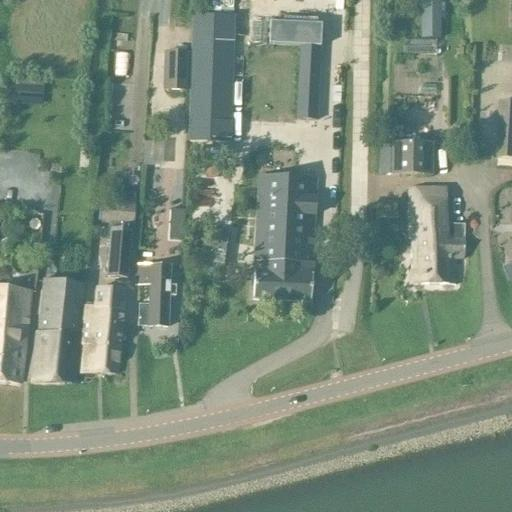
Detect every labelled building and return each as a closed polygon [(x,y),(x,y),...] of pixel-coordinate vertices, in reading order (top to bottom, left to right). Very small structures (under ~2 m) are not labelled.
[(439,3),(439,0),(420,0),(421,40),(439,40),(439,3)] [(268,25),(267,44),(302,45),(302,47),(301,58),(318,59),(319,59),(321,27),(268,25)] [(228,144),(230,42),(191,41),(189,143),(228,144)] [(162,92),(184,93),(187,93),(188,54),(163,54),(162,92)] [(250,93),(248,116),(267,117),(269,94),(250,93)] [(271,101),(270,139),(294,140),(294,120),(288,120),(289,101),(271,101)] [(511,104),(500,104),(499,125),(497,159),(511,159),(511,104)] [(390,144),(389,176),(431,177),(432,145),(390,144)] [(258,180),(253,243),(253,274),(252,302),(310,304),(311,276),(316,183),(258,180)] [(463,260),(464,226),(445,226),(445,190),(410,190),(409,216),(409,237),(410,270),(410,286),(455,286),(455,260),(463,260)] [(99,221),(117,222),(132,224),(135,207),(102,204),(99,221)] [(170,230),(184,231),(184,225),(185,213),(170,212),(170,230)] [(105,278),(107,278),(127,281),(132,231),(109,229),(105,278)] [(135,286),(138,286),(149,286),(149,298),(168,298),(169,268),(153,267),(153,266),(152,266),(152,267),(136,267),(135,286)] [(77,336),(82,285),(42,281),(37,332),(35,350),(35,355),(32,384),(74,383),(77,354),(77,336)] [(26,326),(29,293),(0,289),(0,382),(20,385),(21,368),(24,348),(24,349),(26,326)] [(95,303),(94,309),(94,312),(100,313),(99,321),(120,322),(122,305),(123,301),(122,301),(122,294),(96,291),(95,299),(94,298),(94,303),(95,303)] [(167,329),(168,298),(149,298),(148,306),(138,306),(138,320),(137,319),(137,321),(138,321),(138,328),(167,329)] [(116,375),(118,349),(97,347),(98,341),(94,341),(95,328),(98,328),(99,321),(100,313),(94,312),(94,309),(84,308),(80,345),(78,374),(116,375)] [(97,347),(118,349),(119,338),(125,339),(126,325),(120,325),(120,322),(99,321),(98,328),(95,328),(94,341),(98,341),(97,347)]
